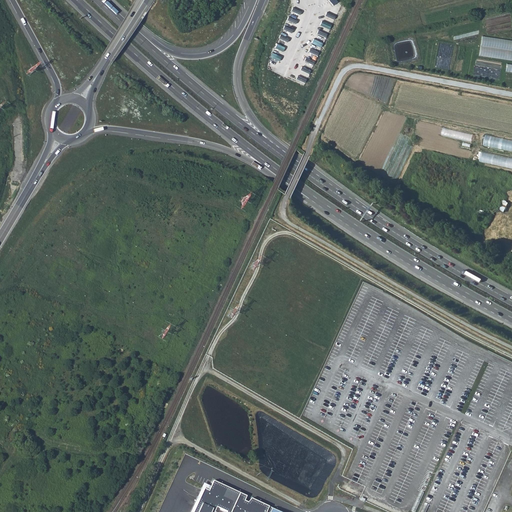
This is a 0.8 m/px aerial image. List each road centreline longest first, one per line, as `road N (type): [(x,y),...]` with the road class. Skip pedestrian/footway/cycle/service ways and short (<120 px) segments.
road 1 (track): [(511,348),(286,221),(282,211),(348,67),(511,95)]
road 2 (track): [(304,511),(172,434),(202,365),(341,446),(341,462)]
road 3 (trunk): [(76,0),(199,109),(318,198)]
road 4 (trunk): [(511,301),(268,145)]
road 5 (trunk): [(84,132),(110,128),(208,143),(250,160),(302,197),(318,198)]
road 6 (unknown): [(387,301),(366,297),(331,375),(316,415),(330,428),(358,368)]
road 7 (trunk): [(318,198),(511,317)]
road 8 (trunk): [(268,145),(102,4)]
road 9 (trunk): [(253,0),(225,45),(193,55),(169,51),(102,4)]
road 10 (unknown): [(475,350),(406,503),(384,499)]
road 11 (unknown): [(439,329),(364,490)]
road 12 (unknown): [(384,499),(456,339)]
road 13 (unknown): [(500,363),(433,511)]
road 14 (unknown): [(362,449),(346,439),(401,309)]
road 15 (trunk): [(268,145),(235,84),(262,0)]
road 16 (unknown): [(422,320),(362,449)]
road 17 (unknown): [(454,511),(511,384)]
